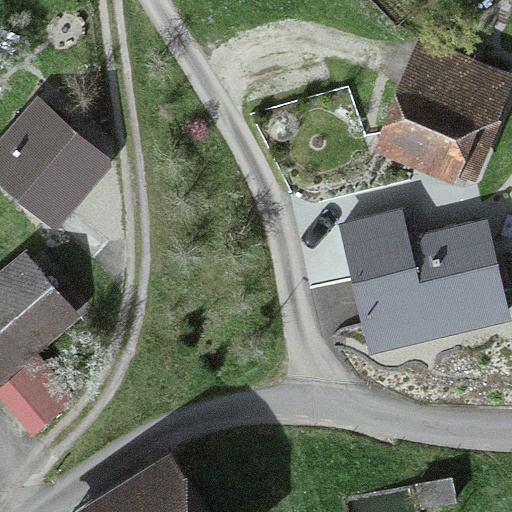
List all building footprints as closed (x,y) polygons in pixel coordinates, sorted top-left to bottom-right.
[(493,77),(417,50),(386,136),(462,163),(493,77)] [(0,159),(0,171),(49,213),(98,156),(43,109),(0,159)] [(76,210),(60,227),(94,257),(109,240),(76,210)] [(393,220),(343,231),(346,242),(364,331),(498,303),(482,226),(398,243),(393,220)] [(31,260),(0,284),(0,380),(29,417),(55,396),(23,357),(76,315),(31,260)] [(208,511),(170,455),(86,511),(208,511)] [(458,498),(452,475),(417,484),(422,507),(458,498)]
